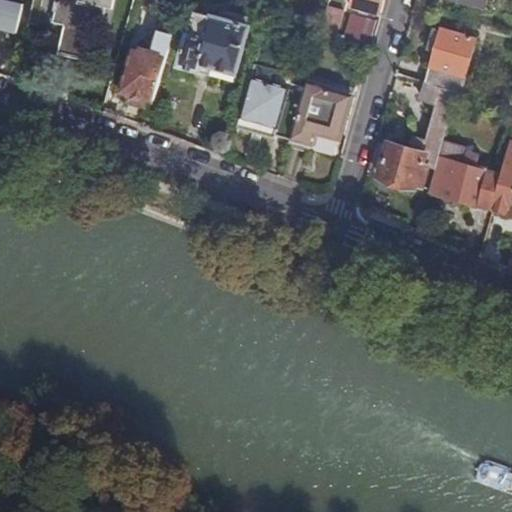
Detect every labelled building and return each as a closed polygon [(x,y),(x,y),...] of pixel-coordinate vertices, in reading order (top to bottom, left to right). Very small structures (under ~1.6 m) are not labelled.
[(0,0),(0,29),(17,33),(23,5),(8,1),(7,0),(0,0)] [(79,0),(32,0),(28,24),(64,33),(59,54),(85,60),(93,24),(103,26),(109,0),(80,0),(79,0)] [(381,17),(385,0),(351,0),(350,7),(381,17)] [(459,0),(487,8),(489,0),(459,0)] [(202,65),(236,74),(249,28),(246,26),(248,18),(221,10),(219,19),(195,12),(189,33),(180,63),(182,68),(197,72),(201,69),(202,65)] [(340,18),(326,13),(319,37),(333,41),(340,18)] [(145,98),(153,100),(174,25),(161,21),(154,42),(150,55),(145,54),(133,51),(121,92),(129,94),(145,98)] [(460,93),(464,94),(480,40),(444,29),(428,83),(433,84),(460,93)] [(150,55),(154,42),(147,40),(144,49),(146,51),(145,54),(150,55)] [(370,53),(373,45),(364,42),(361,50),(370,53)] [(329,88),(307,81),(289,142),(312,147),(315,135),(340,142),(353,97),(329,90),(329,88)] [(438,171),(460,93),(433,84),(428,100),(440,104),(426,153),(391,143),(381,178),(403,185),(412,187),(418,189),(419,188),(423,189),(429,168),(438,171)] [(283,102),(248,92),(238,128),(272,138),(283,102)] [(142,106),(145,98),(129,94),(127,101),(142,106)] [(230,143),(227,137),(221,136),(219,136),(216,138),(214,145),(216,150),(219,151),(224,151),(227,149),(230,143)] [(496,207),(511,148),(511,136),(501,175),(479,168),(482,156),(470,153),(466,164),(443,158),(432,193),(495,211),(496,207)] [(511,148),(496,207),(510,211),(509,215),(511,216),(511,148)] [(510,211),(496,207),(495,211),(509,215),(510,211)]
